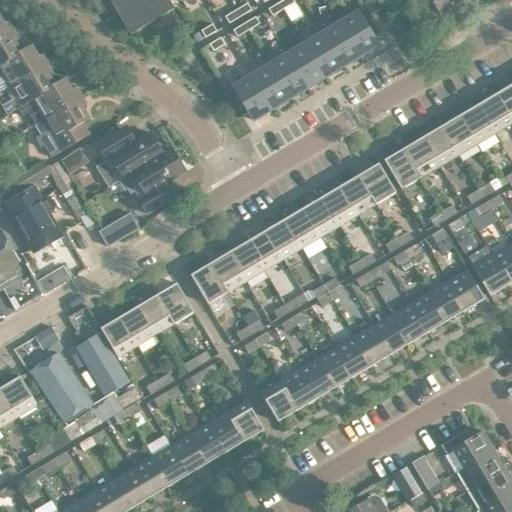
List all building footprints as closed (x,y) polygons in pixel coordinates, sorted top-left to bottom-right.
[(89,0),(97,13),(112,5),(130,34),(173,9),(167,0),(89,0)] [(282,0),(278,2),(282,9),(294,2),(292,0),(282,0)] [(461,0),(429,0),(440,18),(461,6),(459,2),(461,0)] [(271,16),(282,9),(278,2),(267,9),(271,16)] [(246,3),(235,10),(239,17),(251,10),(246,3)] [(228,23),(239,17),(235,10),(224,16),(228,23)] [(356,11),(338,22),(359,57),(377,46),(356,11)] [(0,37),(13,30),(8,21),(4,23),(0,16),(0,37)] [(254,17),(243,23),(247,30),(259,23),(254,17)] [(338,22),(321,33),(341,68),(359,57),(338,22)] [(236,37),(247,30),(243,23),(232,30),(236,37)] [(216,31),(211,24),(200,31),(204,37),(216,31)] [(0,63),(21,51),(15,41),(19,39),(13,30),(0,37),(0,63)] [(202,37),(198,31),(192,35),(196,41),(202,37)] [(321,33),(303,43),(324,78),(341,68),(321,33)] [(224,44),(220,37),(209,44),(213,51),(224,44)] [(303,43),(286,54),(307,89),(324,78),(303,43)] [(31,46),(21,51),(0,63),(0,75),(1,75),(8,86),(47,63),(42,54),(38,56),(31,46)] [(307,89),(286,54),(268,64),(289,99),(307,89)] [(6,115),(17,108),(16,108),(55,85),(54,84),(48,74),(52,72),(47,63),(8,86),(15,98),(1,106),(6,115)] [(268,64),(251,75),(272,110),(289,99),(268,64)] [(251,75),(232,86),(253,121),(272,110),(251,75)] [(35,123),(42,119),(81,96),(75,87),(71,89),(65,78),(54,84),(55,85),(16,108),(17,108),(21,116),(29,112),(35,123)] [(511,121),(511,83),(495,93),(511,121)] [(477,104),(494,133),(511,122),(511,121),(495,93),(477,104)] [(40,148),(43,145),(51,157),(85,137),(78,125),(89,118),(82,107),(86,105),(81,96),(42,119),(35,123),(42,134),(35,139),(40,148)] [(476,144),(494,133),(477,104),(458,115),(476,144)] [(440,126),(457,155),(476,144),(458,115),(440,126)] [(438,166),(457,155),(440,126),(421,137),(438,166)] [(110,158),(123,178),(123,179),(163,155),(162,154),(149,132),(129,145),(120,130),(97,146),(106,161),(110,158)] [(438,166),(421,137),(403,148),(420,177),(438,166)] [(400,189),(420,177),(403,148),(383,160),(400,189)] [(78,149),(61,161),(68,174),(87,163),(78,149)] [(137,182),(145,195),(137,199),(146,214),(171,198),(163,185),(185,171),(171,149),(162,154),(163,155),(123,179),(123,178),(118,181),(124,190),(137,182)] [(66,201),(74,195),(76,194),(73,189),(73,188),(58,161),(47,167),(62,194),(62,195),(66,201)] [(0,186),(0,202),(49,174),(43,162),(0,186)] [(395,192),(378,163),(358,175),(376,204),(395,192)] [(376,204),(358,175),(340,186),(357,215),(376,204)] [(482,197),(493,190),(489,183),(477,190),(482,197)] [(357,215),(340,186),(321,197),(338,226),(357,215)] [(470,204),(482,197),(477,190),(466,196),(470,204)] [(76,218),(77,218),(85,213),(74,195),(66,201),(76,218)] [(489,210),(501,203),(496,196),(485,202),(489,210)] [(35,197),(11,209),(37,255),(60,242),(35,197)] [(319,237),(338,226),(321,197),(302,208),(319,237)] [(478,216),(489,210),(485,202),(473,209),(478,216)] [(445,219),(456,212),(451,205),(440,212),(445,219)] [(301,248),(319,237),(302,208),(284,219),(301,248)] [(433,226),(445,219),(440,212),(429,218),(433,226)] [(92,224),(85,213),(78,217),(85,228),(92,224)] [(108,247),(139,228),(130,214),(99,232),(108,247)] [(451,232),(463,226),(458,218),(447,225),(451,232)] [(282,259),(301,248),(284,219),(265,230),(282,259)] [(435,242),(446,235),(441,228),(430,235),(435,242)] [(264,270),(282,259),(265,230),(246,241),(264,270)] [(400,245),(412,239),(407,231),(396,238),(400,245)] [(389,252),(400,245),(396,238),(385,245),(389,252)] [(0,289),(18,279),(13,271),(23,265),(8,240),(0,244),(0,289)] [(264,270),(246,241),(228,252),(245,281),(264,270)] [(408,258),(419,251),(415,244),(403,251),(408,258)] [(511,247),(510,244),(491,255),(508,284),(510,283),(511,281),(511,247)] [(472,267),(489,296),(508,284),(491,255),(490,256),(485,247),(468,257),(473,266),(472,267)] [(397,265),(408,258),(403,251),(392,257),(397,265)] [(245,281),(228,252),(209,263),(226,292),(245,281)] [(363,267),(374,261),(370,253),(359,260),(363,267)] [(407,259),(399,264),(403,270),(411,265),(407,259)] [(352,274),(363,267),(359,260),(347,267),(352,274)] [(207,304),(226,292),(209,263),(190,275),(207,304)] [(43,291),(72,280),(67,266),(38,276),(43,291)] [(371,280),(382,273),(378,266),(366,273),(371,280)] [(447,281),(464,311),(484,299),(466,270),(447,281)] [(359,287),(371,280),(366,273),(355,279),(359,287)] [(327,292),(338,286),(334,278),(323,285),(327,292)] [(428,292),(445,321),(462,311),(462,312),(464,311),(447,281),(428,292)] [(176,283),(156,295),(174,324),(193,312),(176,283)] [(316,299),(327,292),(323,285),(311,292),(316,299)] [(332,300),(343,293),(338,286),(327,292),(332,300)] [(320,307),(332,300),(327,292),(316,299),(320,307)] [(428,292),(410,303),(427,333),(429,332),(429,331),(445,321),(428,292)] [(155,335),(174,324),(156,295),(138,306),(155,335)] [(288,312),(300,305),(295,298),(284,304),(288,312)] [(427,333),(410,303),(391,314),(408,344),(427,333)] [(277,319),(288,312),(284,304),(273,311),(277,319)] [(136,346),(155,335),(138,306),(119,317),(136,346)] [(296,325),(307,318),(303,310),(291,317),(296,325)] [(408,344),(391,314),(372,326),(389,355),(406,344),(407,345),(408,344)] [(117,357),(136,346),(119,317),(100,328),(117,357)] [(285,331),(296,325),(291,317),(280,324),(285,331)] [(251,334),(263,327),(258,320),(247,326),(251,334)] [(240,341),(251,334),(247,326),(235,333),(240,341)] [(389,355),(372,326),(353,337),(371,366),(373,365),(372,365),(389,355)] [(42,351),(59,341),(51,327),(33,337),(42,351)] [(259,347),(270,340),(266,332),(254,339),(259,347)] [(104,336),(79,351),(107,396),(131,383),(104,336)] [(353,337),(335,348),(352,377),(371,366),(353,337)] [(247,353),(259,347),(254,339),(243,346),(247,353)] [(316,359),(333,388),(350,378),(352,377),(335,348),(316,359)] [(198,365),(210,359),(205,351),(194,358),(198,365)] [(65,353),(32,373),(65,425),(97,404),(65,353)] [(187,372),(198,365),(194,358),(183,365),(187,372)] [(298,370),(315,399),(317,398),(333,388),(316,359),(298,370)] [(206,378),(217,371),(213,364),(202,371),(206,378)] [(298,370),(279,381),(297,410),(315,399),(298,370)] [(195,385),(206,378),(202,371),(190,377),(195,385)] [(161,387),(173,381),(168,373),(157,380),(161,387)] [(0,388),(17,417),(37,405),(19,376),(0,387),(0,388)] [(150,394),(161,387),(157,380),(146,387),(150,394)] [(277,422),(280,420),(280,419),(294,411),(295,411),(297,410),(279,381),(260,392),(277,422)] [(108,419),(113,416),(111,414),(122,408),(123,407),(134,400),(141,397),(134,386),(116,397),(114,395),(99,404),(108,419)] [(169,400),(180,393),(176,386),(164,393),(169,400)] [(0,426),(17,417),(0,388),(0,426)] [(158,407),(169,400),(164,393),(153,399),(158,407)] [(246,401),(226,412),(244,442),(246,440),(245,440),(260,432),(263,430),(246,401)] [(124,410),(129,417),(140,411),(136,403),(124,410)] [(62,431),(69,442),(100,424),(108,419),(99,404),(90,409),(66,426),(67,428),(62,431)] [(113,416),(117,424),(129,417),(124,410),(113,416)] [(244,442),(226,412),(208,423),(225,453),(244,442)] [(225,453),(208,423),(189,434),(206,463),(223,453),(223,454),(225,453)] [(94,445),(105,438),(101,430),(90,437),(94,445)] [(456,472),(493,450),(481,430),(471,437),(466,430),(440,445),(446,455),(453,451),(462,467),(456,472)] [(45,435),(49,444),(55,441),(51,432),(45,435)] [(206,463),(189,434),(171,445),(188,475),(190,474),(190,473),(206,463)] [(83,451),(94,445),(90,437),(78,444),(83,451)] [(42,458),(53,452),(49,444),(38,451),(42,458)] [(188,475),(171,445),(152,456),(169,486),(188,475)] [(467,490),(504,468),(493,450),(456,472),(467,490)] [(31,465),(42,458),(38,451),(26,457),(31,465)] [(57,467),(68,460),(64,452),(52,459),(57,467)] [(427,489),(439,482),(423,455),(411,462),(427,489)] [(169,486),(152,456),(133,468),(150,496),(167,486),(167,487),(169,486)] [(46,473),(57,467),(52,459),(41,466),(46,473)] [(5,480),(16,474),(12,466),(0,473),(5,480)] [(405,502),(409,499),(421,492),(405,466),(389,475),(405,502)] [(114,479),(132,508),(134,507),(133,507),(150,496),(133,468),(114,479)] [(478,509),(511,488),(511,482),(504,468),(467,490),(478,509)] [(19,489),(30,483),(26,475),(14,482),(19,489)] [(125,511),(132,508),(114,479),(96,490),(108,511),(125,511)] [(431,497),(443,490),(439,482),(427,489),(431,497)] [(0,495),(2,499),(14,492),(9,485),(0,490),(0,495)] [(477,511),(511,511),(511,488),(478,509),(476,510),(477,511)] [(108,511),(96,490),(77,501),(83,511),(108,511)] [(413,507),(425,500),(421,492),(409,499),(413,507)] [(386,511),(379,500),(376,497),(373,497),(369,497),(355,505),(354,503),(351,505),(352,507),(343,511),(386,511)] [(83,511),(77,501),(59,511),(58,511),(83,511)]
